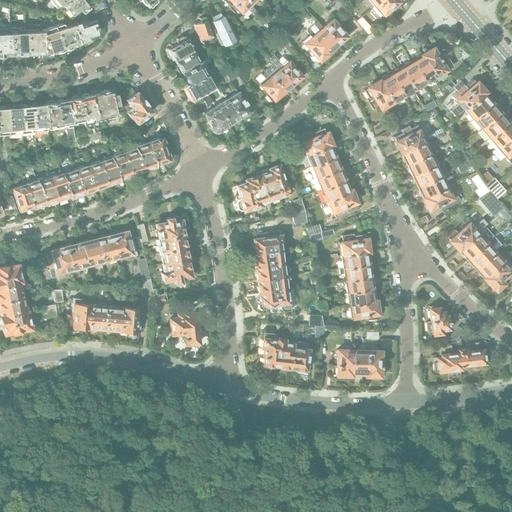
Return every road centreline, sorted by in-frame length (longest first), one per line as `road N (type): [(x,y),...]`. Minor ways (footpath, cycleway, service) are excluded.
road 1 (unknown): [(511,497),(436,453),(246,454),(239,431),(180,423),(142,426),(78,450),(38,481),(16,511)]
road 2 (residential): [(219,387),(95,355),(0,367)]
road 3 (residential): [(219,387),(229,350),(227,311),(201,173)]
road 4 (residential): [(0,237),(85,219),(201,173)]
road 5 (residential): [(415,268),(333,81)]
road 6 (residential): [(408,405),(313,404),(219,387)]
road 7 (residential): [(201,173),(333,81)]
road 8 (residential): [(333,81),(391,36),(455,5)]
road 9 (residential): [(201,173),(134,46)]
road 10 (residential): [(134,46),(81,71),(0,83)]
road 11 (residential): [(408,405),(406,285),(415,268)]
road 12 (residential): [(511,343),(440,279),(415,268)]
